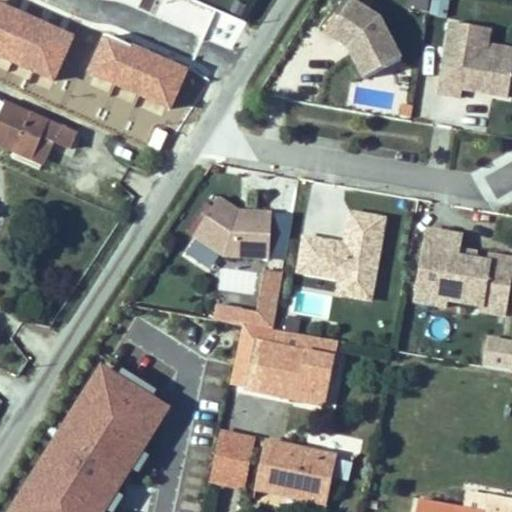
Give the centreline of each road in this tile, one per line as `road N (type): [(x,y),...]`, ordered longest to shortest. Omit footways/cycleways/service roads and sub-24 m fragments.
road 1 (unclassified): [(0,445),(199,135)]
road 2 (residential): [(199,135),(489,190),(511,177)]
road 3 (track): [(0,74),(186,156)]
road 4 (unclassified): [(199,135),(287,0)]
